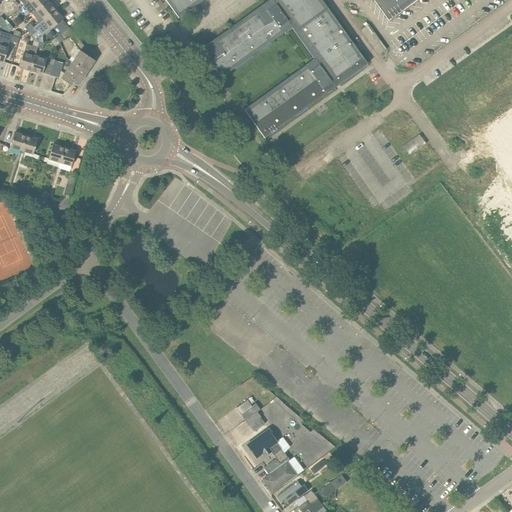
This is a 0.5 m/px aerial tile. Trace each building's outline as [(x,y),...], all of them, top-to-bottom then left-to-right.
[(46,0),(29,0),(23,5),(22,6),(30,15),(36,10),(48,1),(46,0)] [(367,64),(320,0),(165,0),(178,18),(203,0),(269,0),(201,49),(221,77),(292,27),(315,59),(244,109),(265,138),(367,64)] [(375,0),(390,20),(417,0),(375,0)] [(48,1),(36,10),(43,19),(55,10),(48,1)] [(55,10),(43,19),(51,29),(63,19),(55,10)] [(6,20),(4,21),(0,24),(0,26),(2,29),(9,32),(13,28),(6,20)] [(28,32),(33,28),(29,23),(24,28),(28,32)] [(33,28),(28,32),(31,36),(36,32),(33,28)] [(11,35),(0,31),(0,32),(0,61),(3,62),(8,48),(7,48),(11,35)] [(55,46),(59,43),(55,38),(51,41),(55,46)] [(37,48),(39,42),(34,40),(32,46),(26,44),(23,53),(19,67),(30,71),(35,56),(34,56),(36,47),(37,48)] [(74,58),(72,62),(87,72),(94,60),(90,57),(93,52),(85,47),(82,52),(74,47),(69,54),(74,58)] [(35,56),(30,71),(42,74),(42,73),(50,75),(54,60),(47,58),(46,60),(35,56)] [(54,60),(50,75),(57,77),(62,62),(54,60)] [(87,72),(72,62),(61,79),(71,85),(74,80),(79,84),(87,72)] [(10,147),(21,151),(26,136),(14,132),(10,147)] [(426,144),(420,135),(403,146),(410,156),(426,144)] [(26,136),(21,151),(32,154),(37,140),(26,136)] [(48,159),(59,162),(64,148),(53,145),(48,159)] [(64,148),(59,162),(71,166),(75,152),(64,148)] [(69,196),(74,178),(68,177),(64,195),(69,196)] [(247,400),(236,408),(241,414),(252,407),(247,400)] [(254,432),(265,424),(260,418),(249,426),(254,432)] [(269,428),(248,443),(259,460),(281,445),(269,428)] [(277,457),(285,452),(282,448),(274,453),(277,457)] [(280,461),(288,456),(285,452),(277,457),(280,461)] [(295,455),(263,479),(274,494),(306,470),(295,455)] [(342,475),(330,483),(321,490),(325,496),(327,497),(336,490),(347,482),(342,475)] [(298,481),(278,496),(284,505),(305,490),(298,481)] [(307,500),(315,494),(312,490),(304,496),(307,500)] [(310,504),(318,498),(315,494),(307,500),(310,504)] [(328,511),(321,502),(306,511),(328,511)]
